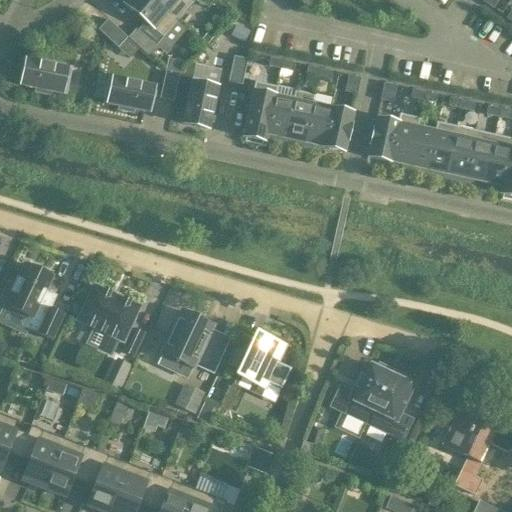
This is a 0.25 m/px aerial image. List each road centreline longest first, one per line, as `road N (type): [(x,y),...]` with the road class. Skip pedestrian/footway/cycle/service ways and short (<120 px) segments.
road 1 (residential): [(0,109),(511,221)]
road 2 (residential): [(0,219),(437,351)]
